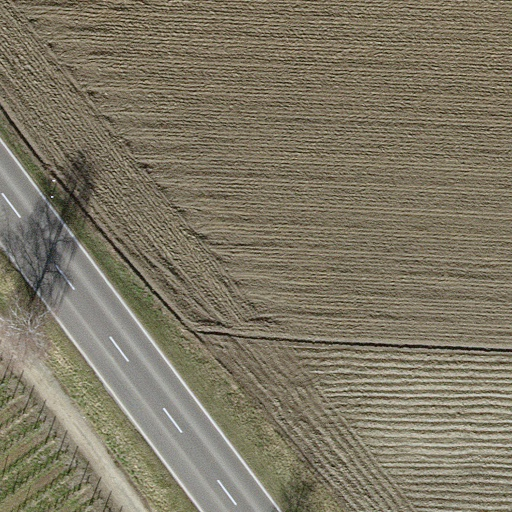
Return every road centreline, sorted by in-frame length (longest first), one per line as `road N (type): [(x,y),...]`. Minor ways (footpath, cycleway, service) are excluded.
road 1 (primary): [(244,511),(0,185)]
road 2 (track): [(0,323),(143,511)]
